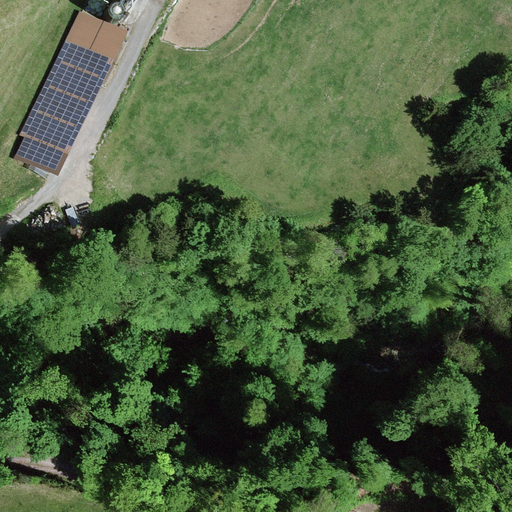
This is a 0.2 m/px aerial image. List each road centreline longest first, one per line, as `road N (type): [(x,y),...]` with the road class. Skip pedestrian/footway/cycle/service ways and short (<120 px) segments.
road 1 (track): [(154,0),(70,172),(0,235)]
road 2 (track): [(0,460),(50,465),(123,511)]
